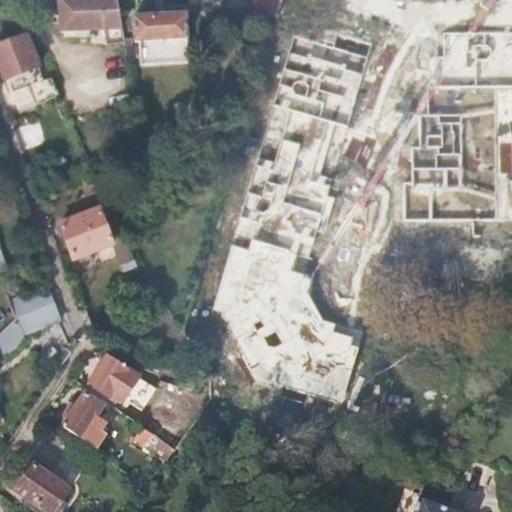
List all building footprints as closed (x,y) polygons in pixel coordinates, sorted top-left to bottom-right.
[(61,0),(61,1),(63,31),(124,27),(119,0),(61,0)] [(186,13),(136,15),(136,40),(143,40),(144,64),(188,61),(186,13)] [(404,186),(405,221),(511,221),(511,33),(443,34),(443,87),(431,87),(431,115),(421,117),(423,147),(415,148),(413,184),(404,186)] [(58,85),(53,76),(45,79),(28,35),(0,45),(0,62),(7,79),(10,76),(15,91),(30,86),(37,104),(62,95),(58,85)] [(296,38),(214,311),(256,383),(343,405),(362,331),(324,319),(310,292),(312,280),(306,276),(320,231),(326,231),(335,198),(329,196),(372,45),(339,36),(336,49),(296,38)] [(37,121),(16,130),(23,148),(44,139),(37,121)] [(121,229),(110,205),(62,223),(75,258),(114,244),(110,232),(121,229)] [(17,318),(54,304),(47,288),(11,302),(17,318)] [(23,333),(60,320),(54,304),(17,318),(23,333)] [(0,342),(3,349),(23,333),(17,318),(0,334),(0,342)] [(98,374),(91,384),(115,402),(119,397),(123,399),(138,377),(106,355),(96,372),(98,374)] [(64,426),(81,438),(103,405),(86,393),(64,426)] [(154,461),(166,448),(145,429),(133,442),(154,461)] [(65,498),(73,486),(37,461),(17,490),(26,496),(24,501),(39,511),(42,508),(49,511),(61,511),(67,503),(65,498)] [(422,494),(415,511),(474,511),(475,511),(422,494)]
